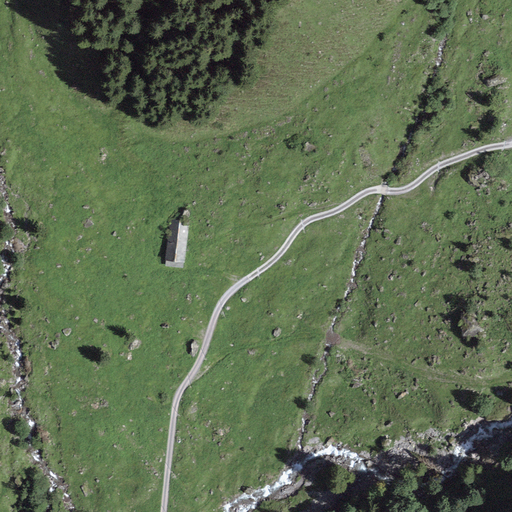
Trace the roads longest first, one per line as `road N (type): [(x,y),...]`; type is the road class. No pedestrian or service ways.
road 1 (track): [(373,189),(305,219),(272,261),(219,304),(176,394),(163,511)]
road 2 (track): [(192,373),(231,349),(294,333),(340,338),(477,383),(511,378)]
road 3 (track): [(242,280),(191,269),(196,245),(345,204)]
road 4 (track): [(511,142),(439,164),(391,190)]
